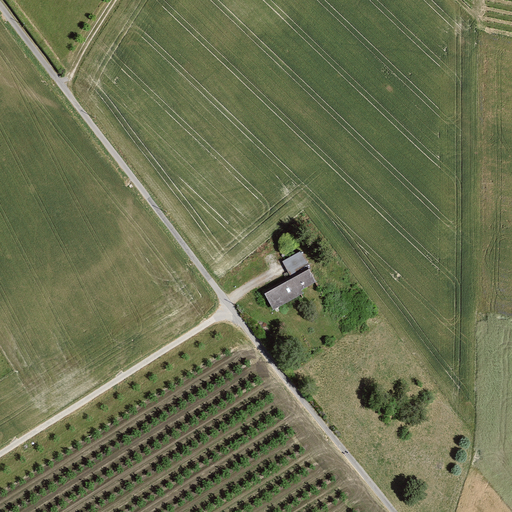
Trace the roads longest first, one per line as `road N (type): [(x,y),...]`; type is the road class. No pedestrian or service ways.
road 1 (residential): [(0,6),(227,308),(395,511)]
road 2 (track): [(227,308),(0,451)]
